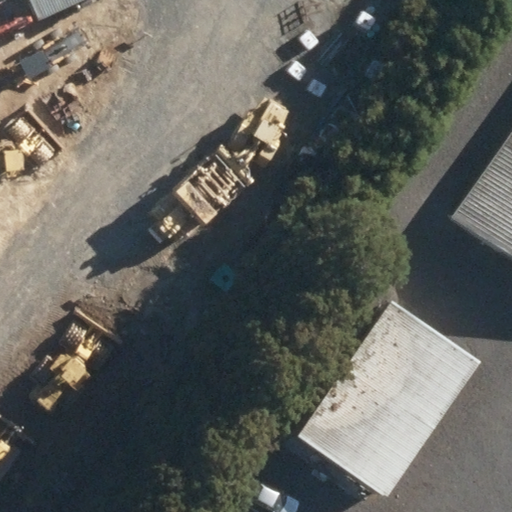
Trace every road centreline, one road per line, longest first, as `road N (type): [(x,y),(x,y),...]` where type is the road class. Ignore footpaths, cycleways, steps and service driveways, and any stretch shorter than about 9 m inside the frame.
road 1 (unknown): [(290,0),(0,438)]
road 2 (unknown): [(0,284),(188,0)]
road 3 (track): [(0,167),(69,154),(240,42),(273,0)]
road 4 (unknown): [(511,220),(276,20)]
